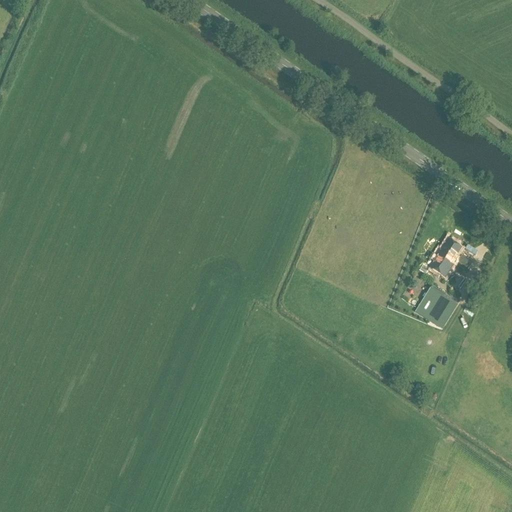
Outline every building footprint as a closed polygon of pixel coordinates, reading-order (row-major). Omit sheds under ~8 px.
[(428,268),(444,279),(456,261),(454,260),(461,249),(448,241),(441,251),(440,250),(428,268)] [(458,263),(467,269),(471,262),(462,256),(458,263)] [(420,271),(415,278),(422,282),(426,275),(420,271)] [(417,309),(431,318),(440,305),(446,295),(431,286),(426,296),(421,303),(417,309)] [(437,318),(446,324),(458,303),(450,297),(437,318)]
